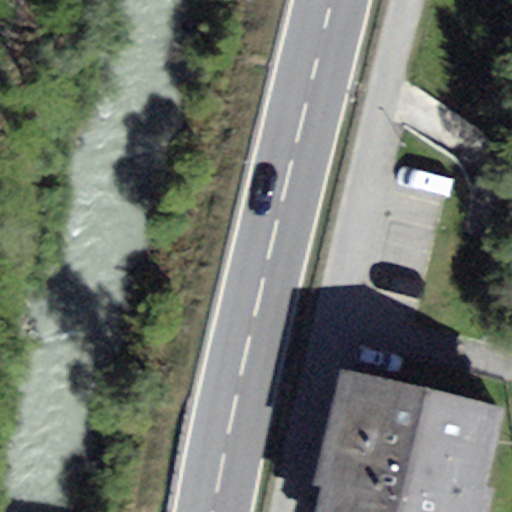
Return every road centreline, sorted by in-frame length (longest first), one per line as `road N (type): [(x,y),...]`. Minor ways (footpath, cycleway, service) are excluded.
road 1 (secondary): [(329,0),(210,511)]
road 2 (unclassified): [(419,0),(333,355)]
road 3 (residential): [(511,393),(333,355)]
road 4 (unclassified): [(333,355),(295,511)]
